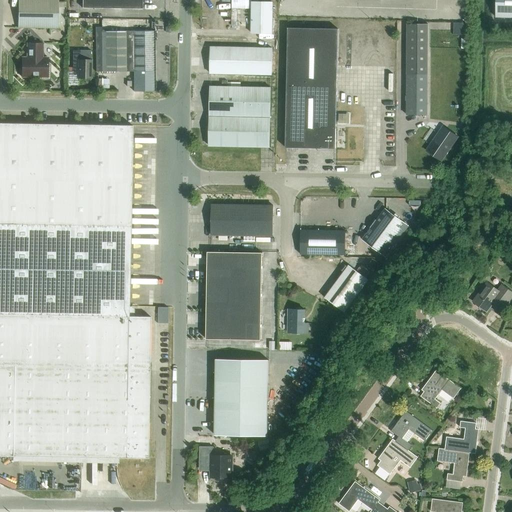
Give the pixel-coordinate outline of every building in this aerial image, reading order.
[(65,7),(65,2),(58,2),(58,0),(18,0),(18,28),(58,28),(58,7),(65,7)] [(81,0),(81,8),(82,8),(142,9),(142,0),(81,0)] [(511,0),(496,0),(496,17),(511,17),(511,0)] [(251,33),(272,34),(273,3),(252,2),(251,33)] [(406,115),(427,115),(428,24),(407,24),(406,115)] [(455,25),(456,33),(467,33),(466,25),(455,25)] [(102,31),(101,26),(94,26),(95,72),(134,72),(134,90),(154,89),(154,31),(102,31)] [(338,29),(288,28),(285,148),(335,149),(338,29)] [(27,57),(22,57),(22,77),(40,77),(40,78),(49,78),(49,67),(48,67),(48,57),(43,57),(43,43),(27,43),(27,57)] [(271,75),(272,48),(211,47),(210,74),(271,75)] [(77,75),(77,78),(90,78),(91,49),(73,49),(72,73),(77,75)] [(231,87),(210,86),(209,146),(269,148),(270,88),(241,87),(241,83),(231,83),(231,87)] [(0,455),(148,458),(150,317),(134,316),(134,310),(131,307),(129,307),(132,125),(0,123),(0,455)] [(458,137),(443,127),(426,151),(441,161),(458,137)] [(212,205),(211,235),(272,236),(273,205),(212,205)] [(385,257),(408,226),(385,209),(362,239),(385,257)] [(345,255),(345,231),(300,230),(300,254),(345,255)] [(261,340),(261,325),(262,253),(207,252),(206,339),(261,340)] [(344,312),(368,280),(348,265),(324,298),(344,312)] [(511,297),(511,292),(511,291),(502,285),(499,290),(488,283),(474,302),(487,312),(496,299),(506,306),(511,297)] [(157,307),(157,322),(168,323),(168,307),(157,307)] [(308,333),(308,324),(304,324),(305,310),(302,310),(301,309),(299,308),(297,308),(296,309),(295,310),(288,310),(288,333),(308,333)] [(267,436),(268,403),(268,360),(216,359),(215,435),(267,436)] [(435,399),(439,394),(442,390),(454,399),(461,389),(437,370),(422,390),(424,392),(421,397),(437,409),(441,404),(435,399)] [(396,441),(409,450),(412,445),(403,438),(409,429),(425,441),(433,431),(406,411),(392,431),(399,437),(396,441)] [(476,428),(485,429),(486,417),(477,417),(476,428)] [(445,449),(469,453),(476,454),(479,430),(476,429),(476,423),(461,421),(460,428),(466,429),(464,440),(447,437),(445,449)] [(271,448),(268,439),(258,441),(260,450),(271,448)] [(409,450),(396,441),(393,439),(379,459),(381,461),(378,466),(391,475),(395,470),(401,461),(411,468),(418,458),(409,450)] [(232,456),(212,456),(212,448),(201,448),(200,470),(211,470),(211,477),(232,478),(232,456)] [(469,453),(445,449),(439,449),(437,461),(455,464),(454,475),(448,474),(447,480),(463,482),(463,476),(466,477),(469,453)] [(416,480),(407,482),(409,493),(421,491),(420,484),(417,484),(416,480)] [(380,500),(356,482),(339,504),(349,511),(359,500),(373,510),(371,511),(378,511),(383,506),(379,503),(380,500)] [(462,511),(463,503),(433,499),(431,511),(430,511),(462,511)]
